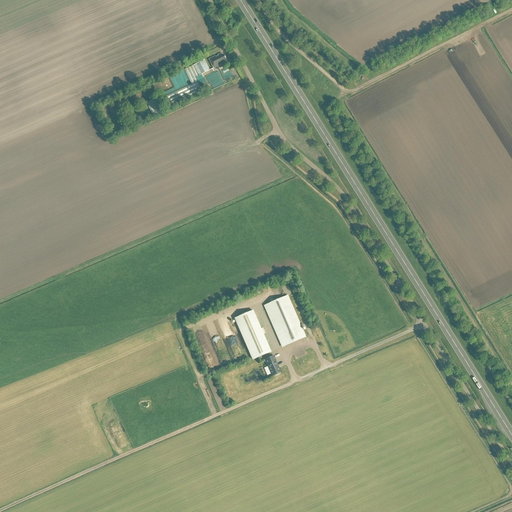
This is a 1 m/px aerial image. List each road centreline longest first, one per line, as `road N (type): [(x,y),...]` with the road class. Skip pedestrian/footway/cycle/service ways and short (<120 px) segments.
road 1 (unclassified): [(209,0),(286,143),(349,203),(511,462)]
road 2 (trunk): [(511,435),(240,0)]
road 3 (track): [(511,8),(348,92),(285,39),(258,0)]
